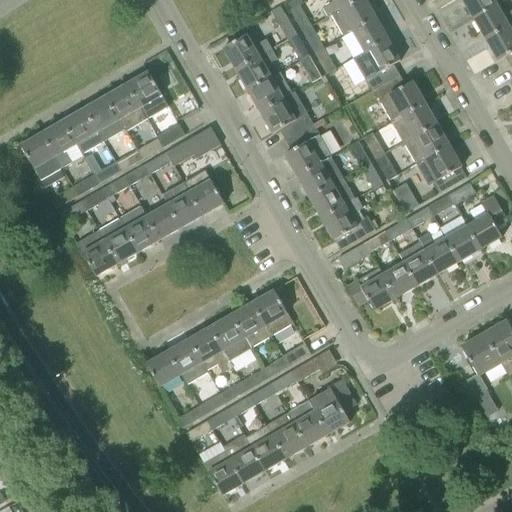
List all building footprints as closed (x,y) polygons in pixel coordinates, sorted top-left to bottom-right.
[(303,34),(312,29),(296,0),(287,5),(291,11),(290,12),(303,34)] [(328,18),(340,12),(360,0),(333,0),(335,1),(323,8),(328,18)] [(352,33),(376,19),(365,0),(360,0),(340,12),(352,33)] [(462,0),(474,19),(498,6),(507,1),(506,0),(462,0)] [(486,41),(510,27),(511,25),(511,11),(504,16),(498,6),(474,19),(486,41)] [(289,43),(298,37),(285,14),(284,15),(281,9),(272,14),(275,20),(276,20),(289,43)] [(364,54),(388,40),(376,19),(352,33),(364,54)] [(511,69),(511,68),(511,30),(510,27),(486,41),(498,62),(505,58),(511,69)] [(315,56),(325,50),(312,29),(303,34),(315,56)] [(223,50),(236,71),(272,50),(266,41),(254,48),(247,36),(223,50)] [(301,64),(310,59),(298,37),(289,43),(301,64)] [(372,92),(400,77),(394,66),(401,62),(388,40),(364,54),(353,60),(372,92)] [(248,92),(272,78),(266,67),(277,61),(272,50),(236,71),(248,92)] [(327,76),(336,70),(325,50),(315,56),(327,76)] [(312,84),(322,79),(310,59),(301,64),(312,84)] [(148,120),(169,108),(149,73),(128,86),(148,120)] [(392,123),(425,104),(413,83),(406,87),(400,77),(372,92),(378,103),(380,102),(392,123)] [(260,114),(285,100),(272,78),(248,92),(260,114)] [(126,133),(148,120),(128,86),(106,98),(119,121),(125,132),(126,133)] [(104,143),(125,132),(119,121),(106,98),(85,110),(104,143)] [(286,141),(313,125),(307,115),(297,121),(285,100),(260,114),(273,135),(280,131),(286,141)] [(404,145),(437,126),(425,104),(392,123),(404,145)] [(82,156),(104,143),(85,110),(63,122),(77,146),(82,156)] [(297,177),(332,157),(316,130),(326,125),(323,120),(313,125),(286,141),(292,152),(285,156),(297,177)] [(67,152),(77,146),(63,122),(42,135),(62,169),(73,163),(67,152)] [(158,140),(163,149),(185,137),(179,126),(157,139),(158,140)] [(416,166),(450,147),(437,126),(404,145),(416,166)] [(376,162),(386,156),(373,134),(363,140),(376,162)] [(41,182),(62,169),(42,135),(21,147),(41,182)] [(142,161),(163,149),(158,140),(137,152),(142,161)] [(166,154),(172,165),(194,152),(188,142),(166,154)] [(362,170),(371,165),(359,142),(349,148),(362,170)] [(439,195),(467,179),(461,169),(462,169),(450,147),(416,166),(429,188),(433,185),(439,195)] [(115,164),(121,173),(142,161),(137,152),(115,164)] [(164,173),(174,167),(172,165),(166,154),(145,166),(150,175),(162,169),(164,173)] [(388,182),(398,177),(386,156),(376,162),(388,182)] [(310,199),(343,179),(332,159),(333,159),(332,157),(297,177),(310,199)] [(94,176),(100,185),(121,173),(115,164),(94,176)] [(373,191),(383,185),(371,165),(362,170),(373,191)] [(124,178),(129,188),(150,175),(145,166),(124,178)] [(184,184),(203,217),(224,205),(206,172),(184,184)] [(73,188),(78,197),(100,185),(94,176),(73,188)] [(103,190),(108,200),(129,188),(124,178),(103,190)] [(322,220),(357,199),(355,200),(343,179),(310,199),(322,220)] [(182,229),(203,217),(184,184),(162,196),(167,205),(182,229)] [(449,196),(454,206),(455,207),(476,195),(470,184),(449,196)] [(51,200),(57,209),(78,197),(73,188),(51,200)] [(82,203),(87,212),(108,200),(103,190),(82,203)] [(430,207),(435,217),(454,206),(449,196),(430,207)] [(467,227),(481,251),(503,238),(497,228),(508,222),(494,198),(482,205),(488,215),(467,227)] [(341,251),(376,231),(368,218),(364,221),(359,211),(363,209),(357,199),(322,220),(334,242),(335,241),(341,251)] [(60,215),(65,224),(87,212),(82,203),(60,215)] [(160,241),(182,229),(167,205),(147,217),(160,241)] [(407,220),(412,230),(435,217),(430,207),(407,220)] [(139,253),(160,241),(147,217),(142,208),(120,220),(139,253)] [(117,265),(139,253),(120,220),(98,232),(117,265)] [(386,233),(391,242),(412,230),(407,220),(386,233)] [(460,263),(481,251),(467,227),(446,239),(460,263)] [(96,277),(117,265),(98,232),(77,244),(96,277)] [(364,245),(370,254),(391,242),(386,233),(364,245)] [(438,275),(460,263),(446,239),(434,246),(428,235),(419,240),(425,251),(438,275)] [(371,255),(370,254),(364,245),(344,257),(350,267),(371,255)] [(417,288),(438,275),(425,251),(403,264),(417,288)] [(396,300),(417,288),(403,264),(383,275),(396,300)] [(374,312),(396,300),(383,275),(379,270),(347,288),(358,308),(368,302),(374,312)] [(252,305),(271,338),(293,325),(275,292),(252,305)] [(251,349),(271,338),(252,305),(233,316),(251,349)] [(252,350),(251,349),(233,316),(211,328),(230,362),(252,350)] [(511,381),(511,379),(511,329),(508,322),(485,335),(502,365),(511,381)] [(234,368),(230,362),(211,328),(190,340),(203,365),(214,358),(223,374),(234,368)] [(479,378),(502,365),(485,335),(462,348),(479,378)] [(169,352),(182,376),(187,386),(209,374),(203,365),(190,340),(169,352)] [(289,368),(311,355),(305,345),(283,357),(284,359),(289,368)] [(160,389),(182,376),(169,352),(147,365),(160,389)] [(268,380),(289,368),(284,359),(263,371),(268,380)] [(297,382),(298,383),(320,371),(314,361),(292,373),(297,382)] [(242,383),(247,392),(268,380),(263,371),(242,383)] [(271,385),(277,394),(297,382),(292,373),(271,385)] [(350,423),(344,414),(356,407),(342,381),(329,388),(330,390),(309,402),(309,403),(329,436),(350,423)] [(221,395),(226,405),(247,392),(242,383),(221,395)] [(255,407),(257,410),(279,398),(277,394),(271,385),(250,397),(255,407)] [(488,418),(498,412),(486,391),(476,397),(488,418)] [(200,408),(205,417),(226,405),(221,395),(200,408)] [(229,410),(234,419),(255,407),(250,397),(229,410)] [(307,448),(329,436),(309,403),(288,415),(307,448)] [(178,420),(183,429),(205,417),(200,408),(178,420)] [(208,422),(213,431),(234,419),(229,410),(208,422)] [(286,460),(307,448),(288,415),(267,427),(286,460)] [(186,434),(191,444),(213,431),(208,422),(186,434)] [(265,472),(286,460),(267,427),(246,439),(265,472)] [(243,485),(265,472),(246,439),(245,436),(223,449),(225,452),(243,485)] [(222,497),(243,485),(225,452),(203,465),(222,497)]
